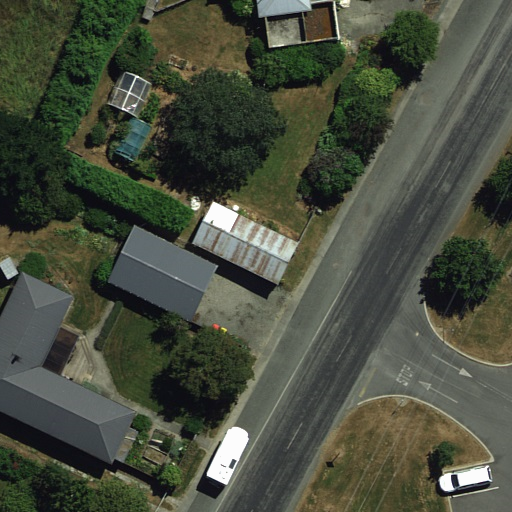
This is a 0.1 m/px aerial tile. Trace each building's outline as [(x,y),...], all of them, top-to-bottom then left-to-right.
[(246,0),(248,30),(331,26),(329,0),(208,0),(208,2),(244,0),(246,0)] [(294,249),(208,204),(185,249),(228,272),(271,294),(294,249)] [(128,231),(97,294),(185,337),(215,274),(128,231)] [(271,294),(228,272),(214,298),(272,328),(286,302),(271,294)] [(39,370),(72,303),(22,279),(0,322),(0,427),(103,478),(133,417),(39,370)]
